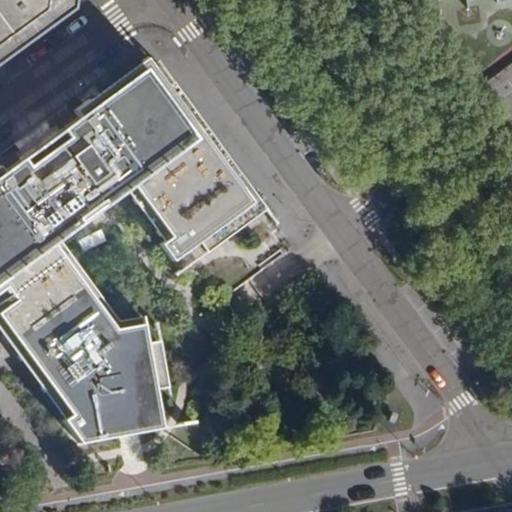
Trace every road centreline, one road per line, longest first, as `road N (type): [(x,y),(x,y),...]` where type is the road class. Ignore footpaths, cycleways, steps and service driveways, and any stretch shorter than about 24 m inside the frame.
road 1 (secondary): [(497,460),(215,511)]
road 2 (unclassified): [(168,0),(333,230)]
road 3 (unclassified): [(333,230),(497,460)]
road 4 (unclassified): [(511,100),(333,230)]
road 5 (unclassified): [(159,0),(0,113)]
